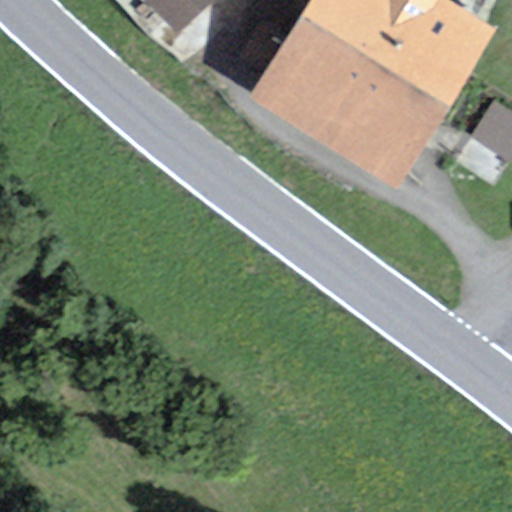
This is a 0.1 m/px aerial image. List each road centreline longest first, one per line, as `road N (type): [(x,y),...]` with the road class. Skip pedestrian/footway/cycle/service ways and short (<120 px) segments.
road 1 (tertiary): [(10,0),(54,54),(511,401)]
road 2 (unknown): [(404,320),(511,260)]
